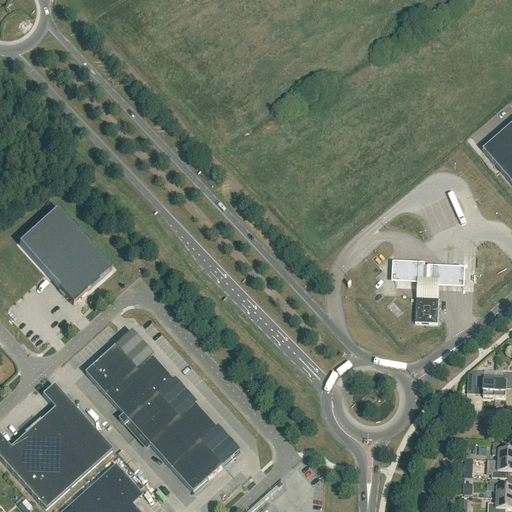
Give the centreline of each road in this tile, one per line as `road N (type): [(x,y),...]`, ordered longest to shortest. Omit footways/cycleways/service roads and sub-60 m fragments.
road 1 (unclassified): [(39,376),(126,299),(140,294),(152,302),(280,443),(284,460),(274,476),(234,511)]
road 2 (secondary): [(363,359),(73,59)]
road 3 (secondary): [(56,105),(293,352)]
